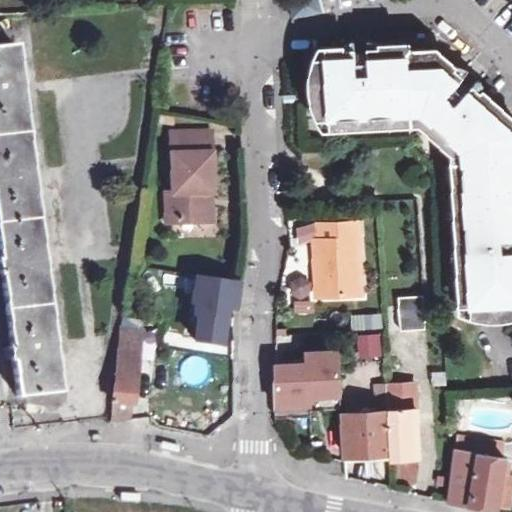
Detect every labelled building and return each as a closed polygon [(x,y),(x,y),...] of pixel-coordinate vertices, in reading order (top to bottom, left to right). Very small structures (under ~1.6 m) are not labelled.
[(294,15),(292,2),(278,4),(280,17),(294,15)] [(312,98),(313,106),(316,114),(319,122),(411,118),(455,161),(463,316),(471,318),(479,320),(487,320),(492,320),(495,320),(503,320),(511,318),(511,317),(511,120),(477,87),(480,83),(476,78),(469,72),(466,70),(462,73),(437,51),(409,52),(409,45),(372,47),(372,40),(363,40),(358,41),(353,42),(353,47),(318,49),(315,56),(313,65),(312,73),(311,81),(311,89),(312,98)] [(0,257),(0,273),(2,273),(10,346),(4,346),(6,360),(12,359),(17,395),(60,390),(54,346),(45,270),(23,82),(18,44),(10,45),(0,46),(0,257)] [(194,222),(198,195),(209,196),(215,136),(174,132),(167,193),(161,191),(158,222),(170,224),(180,220),(194,222)] [(361,222),(322,223),(322,239),(317,240),(318,270),(323,270),(324,295),(363,294),(361,222)] [(228,296),(229,272),(194,269),(191,330),(224,333),(225,303),(225,296),(228,296)] [(290,277),(290,295),(306,295),(306,277),(290,277)] [(310,297),(291,300),(293,314),(312,311),(310,297)] [(422,329),(420,297),(398,298),(399,331),(422,329)] [(383,332),(394,331),(393,305),(382,305),(383,332)] [(348,313),(349,329),(381,326),(380,310),(348,313)] [(123,328),(113,401),(110,421),(130,424),(133,404),(135,404),(145,331),(123,328)] [(355,331),(355,356),(379,356),(379,331),(355,331)] [(308,363),(278,365),(278,406),(311,404),(311,396),(342,394),(339,350),(307,352),(308,363)] [(380,404),(388,403),(388,393),(387,385),(379,385),(380,404)] [(388,403),(389,410),(380,411),(343,412),(346,456),(392,454),(392,459),(420,458),(418,408),(414,392),(388,393),(388,403)] [(178,443),(156,438),(154,447),(176,453),(178,443)] [(506,457),(457,450),(450,499),(497,508),(506,457)] [(142,490),(120,491),(120,500),(142,499),(142,490)]
